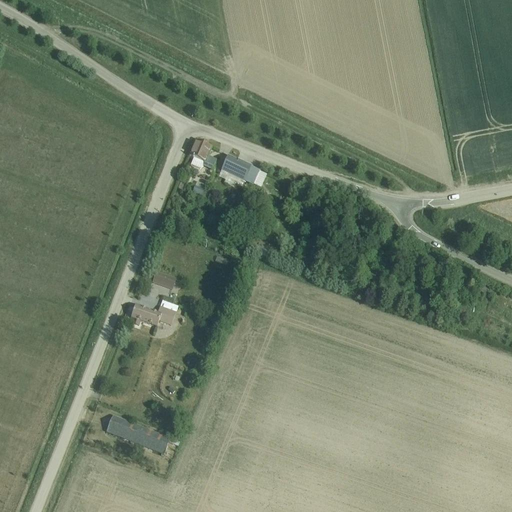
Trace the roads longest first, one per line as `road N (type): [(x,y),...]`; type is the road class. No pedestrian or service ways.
road 1 (unclassified): [(36,511),(187,125)]
road 2 (unclassified): [(402,203),(187,125)]
road 3 (unclassified): [(187,125),(0,8)]
road 4 (unclassified): [(511,280),(417,234),(402,203)]
